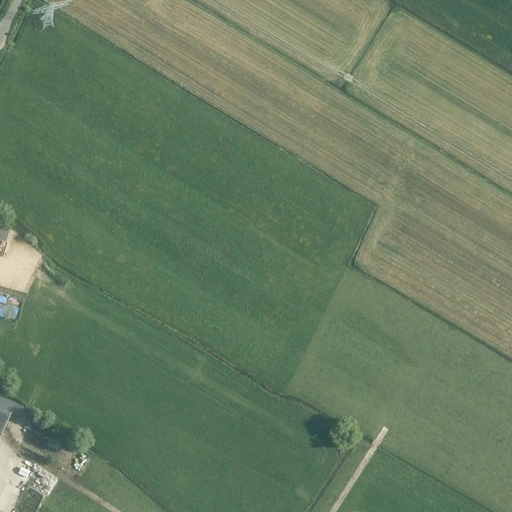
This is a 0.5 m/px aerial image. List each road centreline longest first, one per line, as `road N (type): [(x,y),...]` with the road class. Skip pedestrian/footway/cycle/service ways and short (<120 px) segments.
road 1 (track): [(218,0),(511,178)]
road 2 (track): [(343,381),(387,428),(332,511)]
road 3 (track): [(121,511),(21,448),(0,471)]
